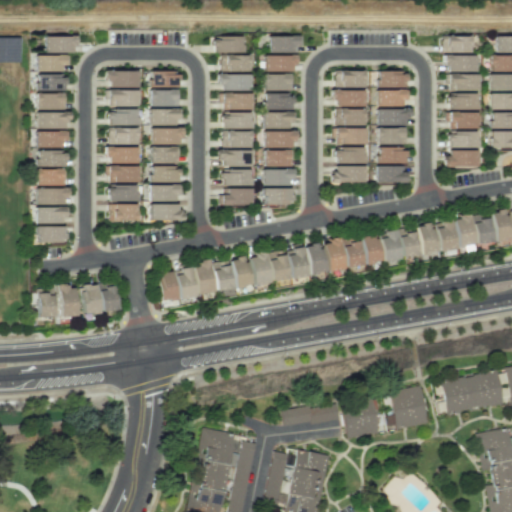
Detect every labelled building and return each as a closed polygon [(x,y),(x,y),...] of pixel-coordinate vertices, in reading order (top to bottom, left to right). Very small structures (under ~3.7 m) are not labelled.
[(210,52),(239,53),(239,36),(210,35),(210,52)] [(266,36),(266,53),(295,52),(295,35),(266,36)] [(438,52),(467,53),(467,35),(438,35),(438,52)] [(492,53),(511,51),(511,35),(492,36),(492,53)] [(40,53),(71,52),(71,36),(40,36),(40,53)] [(511,70),(511,53),(486,55),(486,72),(511,70)] [(32,55),(32,72),(61,71),(61,54),(32,55)] [(217,71),(246,72),(246,54),(217,54),(217,71)] [(261,55),(261,72),(291,71),(291,55),(261,55)] [(441,72),(472,71),(472,55),(441,55),(441,72)] [(103,87),(134,87),(134,71),(103,70),(103,87)] [(146,70),(146,87),(175,87),(175,71),(146,70)] [(331,87),(360,87),(360,70),(331,70),(331,87)] [(373,72),(374,87),(402,86),(402,71),(373,72)] [(288,90),(288,73),(259,74),(260,91),(288,90)] [(511,73),(485,74),(486,129),(511,127),(511,113),(510,114),(509,103),(511,102),(511,73)] [(62,89),(62,74),(32,74),(33,90),(62,89)] [(216,91),(246,90),(246,74),(216,74),(216,91)] [(474,90),(474,74),(444,74),(444,90),(474,90)] [(134,89),(105,90),(105,106),(134,106),(134,89)] [(146,89),(146,106),(175,106),(175,89),(146,89)] [(360,90),(329,89),(329,106),(360,106),(360,90)] [(399,89),(372,90),(372,106),(399,105),(399,89)] [(32,109),(62,110),(62,93),(33,92),(32,109)] [(247,93),(217,93),(217,110),(248,109),(247,93)] [(288,109),(289,94),(259,93),(258,109),(288,109)] [(444,109),(473,110),(474,93),(444,93),(444,109)] [(145,108),(145,125),(174,125),(174,108),(145,108)] [(360,109),(331,108),(331,125),(360,125),(360,109)] [(404,125),(404,109),(372,108),(372,125),(404,125)] [(133,125),(133,109),(104,109),(103,125),(133,125)] [(64,111),(33,112),(33,129),(64,128),(64,111)] [(258,111),(258,128),(285,128),(286,112),(258,111)] [(474,128),(474,111),(443,112),(443,128),(474,128)] [(247,112),(217,112),(218,129),(247,128),(247,112)] [(104,144),(133,144),(133,127),(104,128),(104,144)] [(177,127),(146,128),(147,144),(178,144),(177,127)] [(361,127),(331,128),(332,144),(361,144),(361,127)] [(402,143),(402,127),(372,128),(373,144),(402,143)] [(218,146),(246,147),(247,131),(218,130),(218,146)] [(260,148),(290,147),(290,130),(259,131),(260,148)] [(511,130),(486,131),(486,147),(511,146),(511,130)] [(444,147),(473,147),(474,131),(444,131),(444,147)] [(133,146),(102,147),(103,163),(133,162),(133,146)] [(146,162),(175,163),(175,146),(146,146),(146,162)] [(331,163),(360,163),(360,147),(331,147),(331,163)] [(373,163),(402,163),(402,147),(373,148),(373,163)] [(246,166),(246,149),(216,150),(216,166),(246,166)] [(288,166),(288,149),(259,150),(260,167),(288,166)] [(474,150),(442,149),(442,166),(473,167),(474,150)] [(34,166),(62,166),(62,150),(35,150),(34,166)] [(134,165),(103,166),(103,182),(134,181),(134,165)] [(360,182),(360,165),(328,166),(329,183),(360,182)] [(146,166),(147,182),(175,181),(175,166),(146,166)] [(372,167),(372,182),(402,182),(402,167),(372,167)] [(33,169),(34,185),(62,185),(62,168),(33,169)] [(286,185),(286,169),(258,169),(258,185),(286,185)] [(246,170),(218,170),(217,185),(246,185),(246,170)] [(172,184),(146,185),(146,201),(173,201),(172,184)] [(104,201),(133,201),(133,185),(104,185),(104,201)] [(247,206),(248,188),(217,187),(216,205),(247,206)] [(32,188),(32,204),(63,204),(63,188),(32,188)] [(133,204),(105,203),(105,220),(133,221),(133,204)] [(177,203),(146,204),(146,221),(177,220),(177,203)] [(31,223),(63,223),(63,206),(31,207),(31,223)] [(486,212),(492,241),(507,238),(501,208),(486,212)] [(470,245),(465,214),(448,216),(448,220),(412,225),(416,253),(470,245)] [(488,241),(485,215),(471,216),(474,243),(488,241)] [(62,226),(32,226),(33,243),(62,242),(62,226)] [(400,258),(416,254),(410,226),(394,230),(400,258)] [(380,262),(396,259),(391,229),(375,232),(380,262)] [(324,271),(341,268),(360,264),(377,261),(372,234),(342,239),(344,247),(337,248),(335,238),(319,241),(324,271)] [(321,273),(317,244),(282,248),(286,277),(321,273)] [(262,253),(267,281),(285,278),(280,250),(262,253)] [(249,285),(265,282),(260,252),(244,254),(249,285)] [(226,258),(230,288),(247,285),(242,256),(226,258)] [(192,294),(209,292),(205,259),(195,260),(196,266),(189,267),(192,294)] [(227,289),(225,261),(210,262),(211,290),(227,289)] [(190,296),(187,267),(172,268),(176,298),(190,296)] [(157,301),(173,298),(169,270),(153,273),(157,301)] [(114,310),(111,283),(99,285),(100,290),(92,291),(91,282),(75,284),(79,314),(96,312),(114,310)] [(56,316),(73,315),(71,284),(54,285),(56,316)] [(34,317),(50,316),(49,288),(33,288),(34,317)] [(492,366),(499,401),(444,413),(436,379),(492,366)] [(417,382),(424,421),(395,427),(387,388),(417,382)] [(337,398),(369,392),(376,429),(345,435),(337,398)] [(280,426),(334,418),(331,402),(277,411),(280,426)] [(238,511),(251,443),(230,439),(231,433),(198,427),(195,448),(197,448),(185,511),(215,511),(223,466),(231,467),(223,511),(238,511)] [(511,511),(511,473),(504,427),(472,433),(478,470),(485,469),(488,484),(481,485),(485,511),(511,511)] [(269,451),(259,507),(286,511),(314,511),(325,455),(293,449),(292,455),(269,451)]
